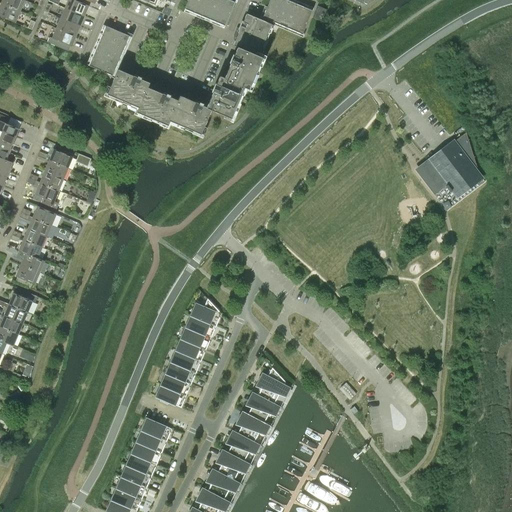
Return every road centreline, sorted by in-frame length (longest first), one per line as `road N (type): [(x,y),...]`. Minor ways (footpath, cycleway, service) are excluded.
road 1 (residential): [(72,511),(165,307),(218,230)]
road 2 (residential): [(218,230),(367,86)]
road 3 (residential): [(382,385),(261,270)]
road 4 (unclassified): [(382,75),(455,24),(509,0)]
road 5 (residential): [(215,428),(263,334),(243,314)]
